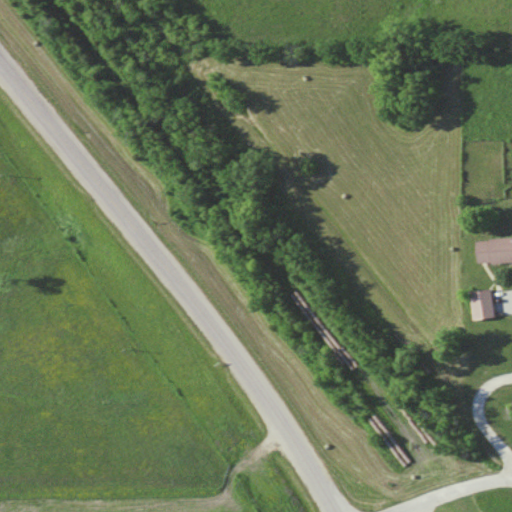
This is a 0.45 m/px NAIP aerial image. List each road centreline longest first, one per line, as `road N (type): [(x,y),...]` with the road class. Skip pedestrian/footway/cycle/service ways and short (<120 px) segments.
road 1 (primary): [(335,511),(218,330),(0,62)]
road 2 (residential): [(511,474),(398,511)]
